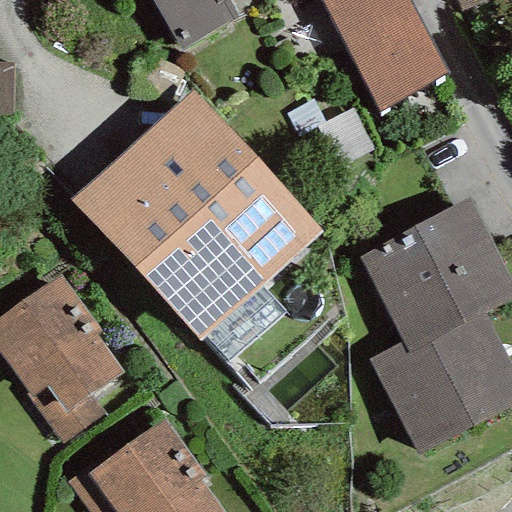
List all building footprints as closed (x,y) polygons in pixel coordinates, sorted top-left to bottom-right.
[(151,0),(177,47),(232,18),(225,5),(233,0),(151,0)] [(407,0),(319,0),(376,111),(446,75),(407,0)] [(193,86),(70,200),(199,339),(322,225),(193,86)] [(511,291),(511,279),(467,192),(357,249),(403,338),(369,355),(418,450),(511,401),(511,366),(481,307),(511,291)] [(99,329),(57,270),(0,310),(0,369),(7,364),(61,442),(102,413),(88,393),(121,369),(95,332),(99,329)] [(204,473),(162,414),(66,481),(88,511),(105,511),(111,508),(113,511),(224,511),(199,476),(204,473)]
